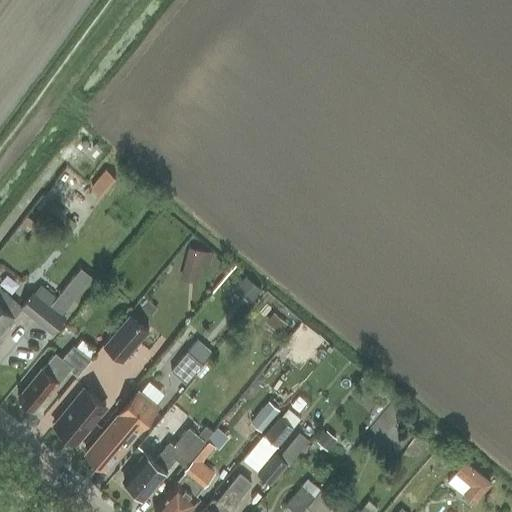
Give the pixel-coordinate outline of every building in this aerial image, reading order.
[(104,171),(90,187),(101,197),(115,180),(104,171)] [(65,216),(67,213),(55,203),(45,216),(69,235),(77,225),(65,216)] [(190,227),(165,208),(114,274),(137,292),(149,277),(151,279),(190,227)] [(189,246),(181,278),(198,282),(202,266),(210,268),(214,253),(189,246)] [(246,277),(238,287),(253,299),(261,290),(246,277)] [(0,331),(20,308),(0,291),(0,331)] [(65,318),(50,305),(34,293),(21,308),(52,334),(65,318)] [(107,343),(125,359),(151,328),(132,313),(107,343)] [(78,376),(91,360),(74,346),(62,358),(56,353),(43,369),(43,368),(19,398),(34,410),(47,393),(50,395),(70,370),(78,376)] [(188,351),(171,371),(185,383),(202,363),(188,351)] [(142,427),(162,404),(142,387),(86,453),(105,468),(116,455),(118,455),(128,443),(121,437),(134,421),(142,427)] [(106,406),(92,394),(85,388),(55,425),(76,443),(86,431),(85,431),(106,406)] [(252,425),(262,434),(279,413),(269,404),(252,425)] [(282,416),(265,435),(278,446),(295,428),(282,416)] [(207,425),(198,435),(189,427),(174,445),(170,442),(155,460),(147,453),(124,480),(126,482),(124,484),(133,492),(135,490),(145,497),(167,470),(176,459),(184,466),(205,441),(214,431),(207,425)] [(290,463),(309,440),(300,432),(281,456),(290,463)] [(336,439),(328,432),(322,439),(330,446),(336,439)] [(218,448),(226,438),(219,433),(212,443),(215,445),(218,448)] [(209,440),(196,457),(202,462),(215,445),(212,443),(209,440)] [(290,463),(279,454),(277,452),(260,473),(273,484),(290,463)] [(466,460),(456,473),(471,485),(463,494),(476,504),(494,482),(466,460)] [(195,495),(204,485),(186,470),(155,508),(154,509),(157,511),(187,511),(199,498),(195,495)] [(287,504),(296,511),(301,511),(316,495),(303,485),(287,504)] [(231,511),(229,511),(241,497),(228,486),(217,500),(214,497),(201,511),(231,511)] [(308,509),(311,511),(329,511),(339,500),(325,488),(308,509)]
